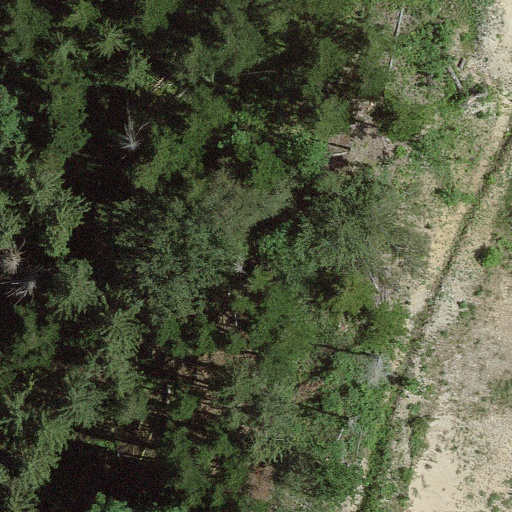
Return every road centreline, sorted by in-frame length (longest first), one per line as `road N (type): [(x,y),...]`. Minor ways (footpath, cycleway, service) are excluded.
road 1 (track): [(220,82),(136,282),(131,412),(177,511)]
road 2 (track): [(0,164),(220,82),(307,0)]
